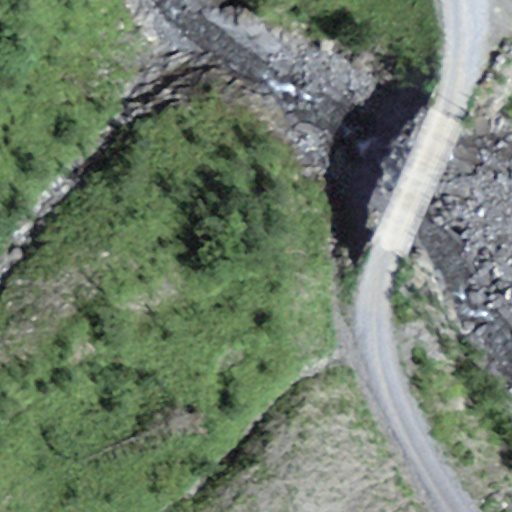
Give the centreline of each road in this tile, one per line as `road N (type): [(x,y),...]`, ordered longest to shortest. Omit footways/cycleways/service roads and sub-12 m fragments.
road 1 (track): [(391,246),(370,323),(398,425),(454,511)]
road 2 (track): [(391,246),(449,112),(467,0)]
